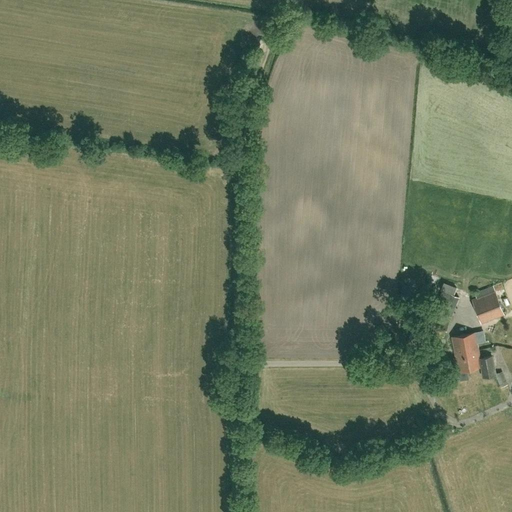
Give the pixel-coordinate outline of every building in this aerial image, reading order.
[(439,312),(452,317),(460,297),(453,294),(456,287),(443,283),(440,290),(447,293),(439,312)] [(399,300),(415,300),(415,285),(400,284),(399,300)] [(472,300),(481,323),(504,314),(495,290),(472,300)] [(450,319),(427,309),(419,327),(442,337),(450,319)] [(416,347),(421,328),(412,326),(407,345),(416,347)] [(491,356),(480,358),(477,342),(484,340),(483,333),(481,331),(475,333),(475,332),(451,336),(454,352),(458,371),(479,367),(482,377),(484,377),(494,375),(492,367),(493,367),(491,356)] [(416,430),(418,437),(430,433),(428,426),(416,430)]
